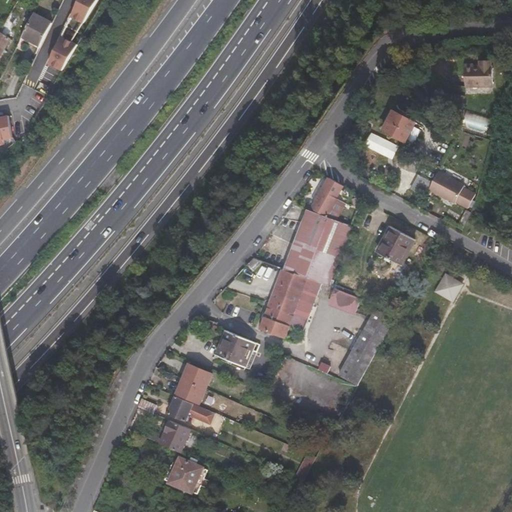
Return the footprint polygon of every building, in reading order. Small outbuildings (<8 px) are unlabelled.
[(80,0),(72,17),(85,23),(98,0),(80,0)] [(21,36),(42,45),(53,22),(33,12),(21,36)] [(50,64),(64,71),(79,45),(63,37),(50,64)] [(460,93),(487,93),(486,72),(485,68),(474,68),(474,73),(459,74),(460,93)] [(452,105),(453,101),(446,99),(442,113),(453,116),(456,106),(452,105)] [(478,135),(479,133),(461,127),(463,120),(481,126),(482,120),(460,115),(456,129),(478,135)] [(405,148),(416,128),(395,116),(385,135),(405,148)] [(7,117),(0,118),(0,141),(2,141),(5,140),(15,138),(7,117)] [(462,186),(437,171),(430,182),(428,188),(464,208),(471,197),(460,190),(462,186)] [(409,188),(423,196),(428,188),(430,182),(417,174),(409,188)] [(322,181),(321,183),(338,191),(338,190),(339,189),(322,181)] [(321,183),(310,203),(307,209),(319,214),(316,221),(331,227),(338,210),(330,207),(338,191),(321,183)] [(319,214),(307,209),(304,216),(316,221),(319,214)] [(282,271),(280,276),(301,284),(331,227),(316,221),(304,216),(282,271)] [(318,291),(325,293),(346,233),(331,227),(301,284),(318,291)] [(410,239),(387,227),(373,254),(395,266),(410,239)] [(254,264),(248,271),(255,276),(262,268),(254,264)] [(301,284),(280,276),(257,334),(279,343),(285,332),(297,337),(318,291),(301,284)] [(448,296),(441,299),(449,304),(459,286),(442,276),(440,278),(453,286),(448,296)] [(432,293),(441,299),(448,296),(453,286),(440,278),(432,293)] [(352,317),(357,304),(331,295),(326,308),(352,317)] [(354,387),(369,354),(387,322),(373,313),(337,376),(354,387)] [(245,369),(257,344),(225,330),(215,355),(245,369)] [(213,393),(221,377),(198,366),(191,383),(193,384),(213,393)] [(193,384),(191,383),(185,397),(207,407),(213,393),(193,384)] [(165,407),(149,399),(145,407),(161,415),(165,407)] [(190,425),(194,417),(200,405),(184,399),(174,417),(190,425)] [(215,428),(221,415),(206,409),(200,405),(194,417),(215,428)] [(168,439),(177,422),(171,420),(163,436),(168,439)] [(186,456),(197,432),(177,422),(168,439),(163,436),(152,432),(149,439),(186,456)] [(200,467),(201,463),(192,459),(191,462),(185,460),(180,470),(173,467),(167,481),(200,497),(211,472),(200,467)] [(290,505),(302,481),(297,479),(285,501),(290,505)]
